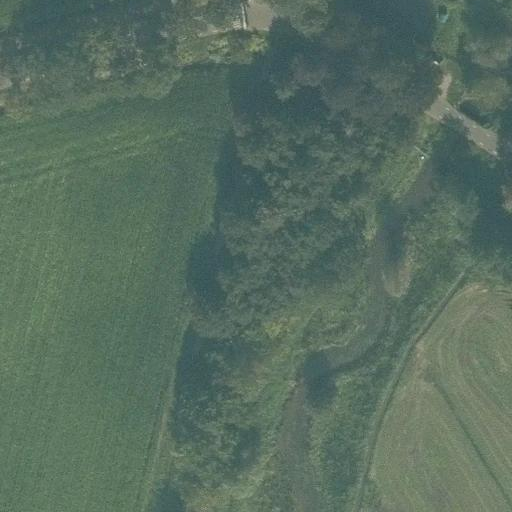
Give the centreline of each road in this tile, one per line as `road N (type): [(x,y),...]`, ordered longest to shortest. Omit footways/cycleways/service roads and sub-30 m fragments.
road 1 (unclassified): [(0,80),(202,26),(289,17)]
road 2 (unclassified): [(511,159),(289,17)]
